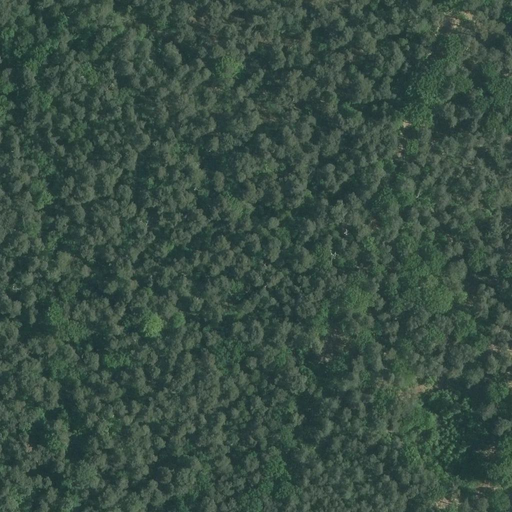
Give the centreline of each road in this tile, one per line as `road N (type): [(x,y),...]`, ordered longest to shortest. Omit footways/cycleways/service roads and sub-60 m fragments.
road 1 (track): [(442,0),(325,347)]
road 2 (track): [(325,347),(267,511)]
